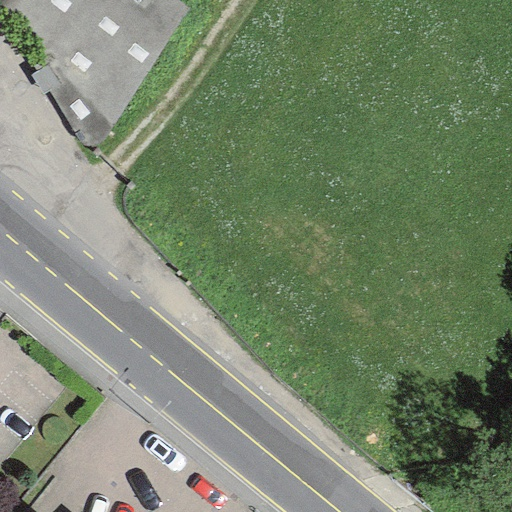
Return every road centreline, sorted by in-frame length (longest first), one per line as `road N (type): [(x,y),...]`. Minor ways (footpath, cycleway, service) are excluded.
road 1 (primary): [(333,511),(0,236)]
road 2 (track): [(225,0),(150,125),(40,268)]
